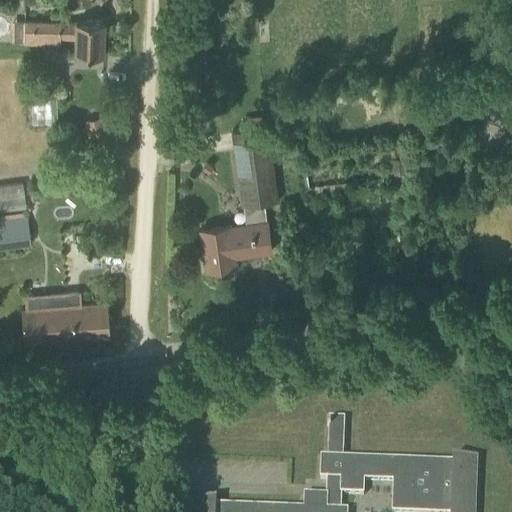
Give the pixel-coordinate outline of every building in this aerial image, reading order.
[(104,55),(105,22),(79,21),(73,23),(25,22),(24,43),(60,44),(60,38),(76,38),(75,54),(104,55)] [(102,116),(94,118),(87,120),(88,128),(90,135),(105,132),(102,116)] [(272,251),(264,203),(279,201),(268,125),(232,130),(243,205),(244,205),(246,223),(231,225),(230,224),(201,229),(206,270),(236,265),(234,254),(248,252),(249,254),(272,251)] [(0,210),(27,206),(23,181),(0,184),(0,210)] [(0,248),(12,246),(32,243),(28,217),(0,221),(0,248)] [(80,303),(79,291),(48,294),(49,305),(22,307),(24,340),(110,333),(107,301),(80,303)] [(344,459),(345,422),(331,421),(329,459),(321,459),(321,481),(328,481),(327,497),(304,496),(303,510),(216,507),(216,502),(191,501),(190,511),(342,511),(343,496),(364,497),(364,483),(394,485),(392,511),(476,511),(478,459),(453,458),(453,464),(344,459)]
